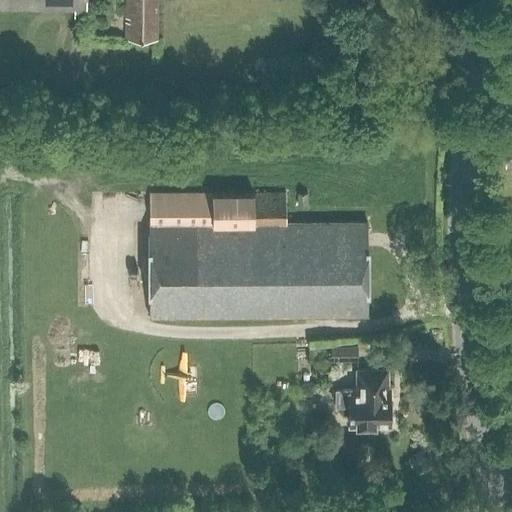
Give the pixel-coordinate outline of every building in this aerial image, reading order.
[(0,0),(0,7),(87,9),(86,0),(0,0)] [(157,40),(157,0),(126,0),(125,39),(157,40)] [(262,87),(272,87),(272,86),(277,85),(276,76),(272,77),(271,68),(261,68),(262,87)] [(291,316),(368,316),(367,222),(286,223),(286,193),(149,193),(149,223),(149,317),(291,316)] [(298,194),(299,205),(310,205),(309,194),(298,194)] [(331,345),(331,360),(358,360),(358,345),(331,345)] [(309,359),(326,359),(326,348),(309,348),(309,359)] [(357,425),(391,425),(391,389),(387,389),(387,369),(358,370),(358,388),(336,388),(336,404),(349,404),(349,423),(357,423),(357,425)]
